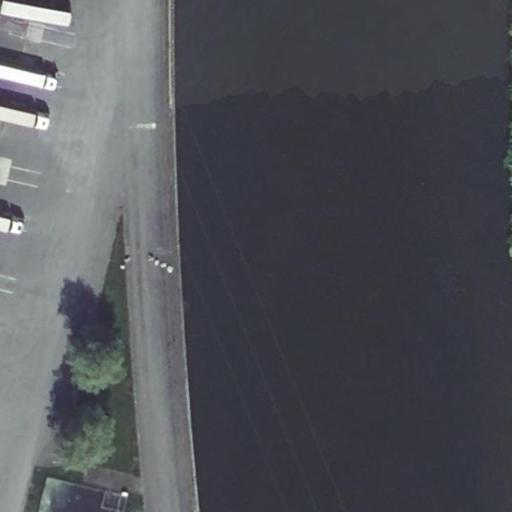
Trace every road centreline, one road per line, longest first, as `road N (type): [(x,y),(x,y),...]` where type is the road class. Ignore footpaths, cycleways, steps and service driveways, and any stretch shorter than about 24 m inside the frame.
road 1 (unclassified): [(137,0),(3,511)]
road 2 (unclassified): [(168,511),(143,192)]
road 3 (unclassified): [(143,192),(142,0)]
